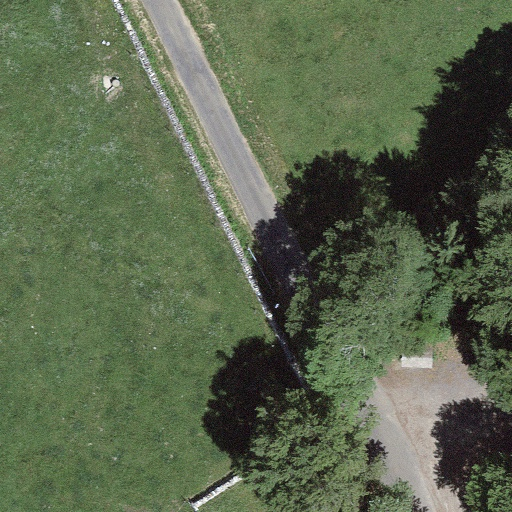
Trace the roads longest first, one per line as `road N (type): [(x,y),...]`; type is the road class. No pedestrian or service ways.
road 1 (unclassified): [(158,0),(413,511)]
road 2 (track): [(511,500),(432,396),(364,411)]
